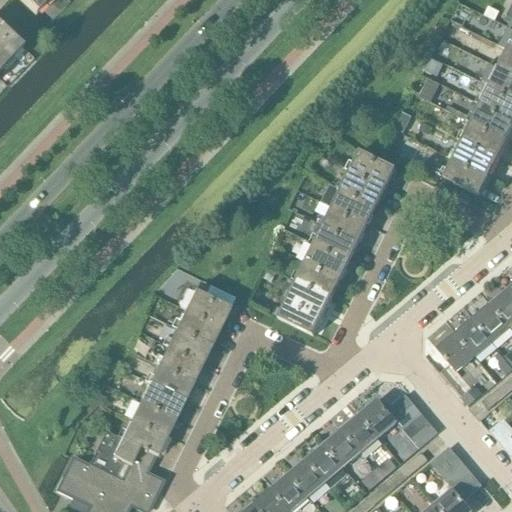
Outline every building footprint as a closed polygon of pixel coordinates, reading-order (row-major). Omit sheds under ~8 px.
[(52,0),(16,0),(35,18),(52,0)] [(0,73),(22,50),(0,28),(0,73)] [(511,55),(507,53),(498,70),(511,76),(511,55)] [(511,76),(498,70),(489,88),(511,99),(511,76)] [(511,99),(489,88),(480,106),(511,122),(511,99)] [(511,131),(511,122),(480,106),(471,125),(507,142),(511,131)] [(422,125),(419,132),(428,137),(432,129),(422,125)] [(507,142),(471,125),(462,143),(498,161),(507,142)] [(452,151),(448,159),(453,161),(489,179),(498,161),(462,143),(457,153),(452,151)] [(384,151),(384,153),(392,157),(393,156),(396,148),(388,144),(384,151)] [(350,173),(386,191),(396,171),(360,154),(350,173)] [(321,161),(320,162),(320,164),(321,165),(321,166),(321,167),(322,168),(323,169),(324,169),(325,170),(326,170),(328,170),(329,170),(330,169),(331,169),(332,168),(333,167),(333,166),(334,165),(324,160),(322,159),(321,160),(321,161)] [(489,179),(453,161),(443,181),(479,198),(489,179)] [(386,191),(350,173),(341,191),(377,209),(386,191)] [(377,209),(341,191),(332,210),(368,227),(377,209)] [(368,227),(332,210),(323,228),(359,245),(368,227)] [(359,245),(323,228),(314,246),(350,264),(359,245)] [(350,264),(314,246),(305,265),(341,282),(350,264)] [(341,282),(305,265),(296,283),(332,300),(341,282)] [(268,269),(262,280),(271,284),(277,273),(268,269)] [(332,300),(296,283),(287,302),(323,319),(332,300)] [(511,329),(511,296),(508,292),(490,307),(510,330),(511,329)] [(184,313),(221,330),(230,311),(194,293),(184,313)] [(323,319),(287,302),(278,321),(313,338),(323,319)] [(510,330),(490,307),(473,322),(493,345),(510,330)] [(221,330),(184,313),(175,331),(212,349),(221,330)] [(493,345),(473,322),(455,337),(475,360),(493,345)] [(212,349),(175,331),(167,349),(203,367),(212,349)] [(475,360),(455,337),(438,351),(457,375),(475,360)] [(203,367),(167,349),(158,368),(194,385),(203,367)] [(511,370),(505,362),(498,368),(506,378),(511,372),(511,370)] [(194,385),(158,368),(149,386),(185,404),(194,385)] [(499,389),(506,397),(511,391),(511,386),(508,381),(499,389)] [(185,404),(149,386),(140,404),(176,422),(185,404)] [(461,398),(468,407),(482,396),(475,387),(461,398)] [(490,396),(497,404),(506,397),(499,389),(490,396)] [(497,404),(490,396),(481,404),(488,412),(497,404)] [(394,422),(413,407),(405,397),(386,413),(394,422)] [(396,425),(394,422),(386,413),(377,403),(359,418),(379,442),(397,426),(396,425)] [(176,422),(140,404),(131,422),(167,440),(176,422)] [(413,407),(394,422),(396,425),(397,426),(403,433),(422,417),(413,407)] [(422,417),(403,433),(411,442),(430,426),(422,417)] [(379,442),(359,418),(341,433),(361,456),(379,442)] [(167,440),(131,422),(121,441),(157,459),(167,440)] [(511,431),(504,422),(489,434),(511,460),(511,431)] [(419,452),(438,436),(430,426),(411,442),(419,452)] [(324,448),(344,471),(361,456),(341,433),(324,448)] [(73,461),(57,493),(73,500),(90,509),(88,511),(127,511),(130,508),(138,511),(148,511),(162,484),(147,477),(139,473),(140,472),(148,455),(121,441),(120,443),(106,436),(90,470),(73,461)] [(344,471),(324,448),(306,462),(326,486),(344,471)] [(449,449),(430,465),(439,475),(458,460),(449,449)] [(412,463),(418,470),(428,462),(421,455),(412,463)] [(446,484),(466,469),(458,460),(439,475),(446,484)] [(326,486),(306,462),(289,477),(309,501),(326,486)] [(418,470),(412,463),(403,470),(410,478),(418,470)] [(454,495),(474,478),(466,469),(446,484),(452,491),(453,492),(452,493),(454,495)] [(394,477),(401,485),(410,478),(403,470),(394,477)] [(295,511),(309,501),(289,477),(271,492),(287,511),(295,511)] [(401,485),(394,477),(385,485),(392,493),(401,485)] [(474,478),(454,495),(462,504),(482,488),(474,478)] [(377,492),(383,500),(392,493),(385,485),(377,492)] [(468,511),(462,504),(454,495),(452,493),(453,492),(452,491),(434,506),(438,511),(468,511)] [(287,511),(271,492),(253,507),(257,511),(287,511)] [(368,500),(374,508),(383,500),(377,492),(368,500)] [(359,507),(363,511),(369,511),(374,508),(368,500),(359,507)]
